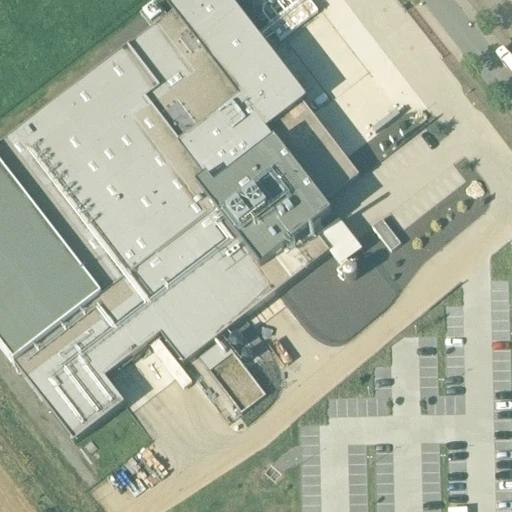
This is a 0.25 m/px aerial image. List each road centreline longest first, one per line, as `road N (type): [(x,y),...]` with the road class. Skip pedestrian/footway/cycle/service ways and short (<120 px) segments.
road 1 (unknown): [(440,5),(248,244),(280,414)]
road 2 (residential): [(436,0),(511,96)]
